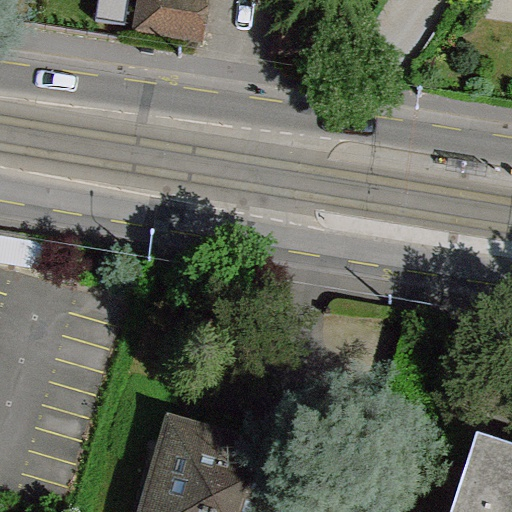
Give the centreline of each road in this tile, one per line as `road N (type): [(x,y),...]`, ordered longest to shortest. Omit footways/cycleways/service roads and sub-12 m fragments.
road 1 (secondary): [(0,190),(511,281)]
road 2 (secondary): [(511,151),(0,77)]
